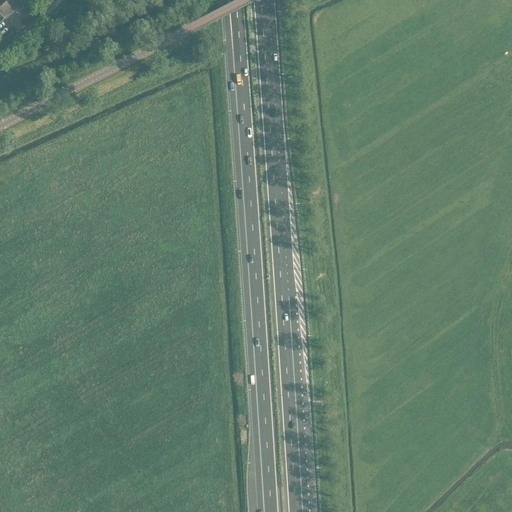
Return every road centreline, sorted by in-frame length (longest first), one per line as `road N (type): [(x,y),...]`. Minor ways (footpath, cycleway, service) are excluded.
road 1 (motorway): [(231,0),(267,511)]
road 2 (motorway): [(300,511),(266,0)]
road 3 (tertiary): [(0,125),(244,0)]
